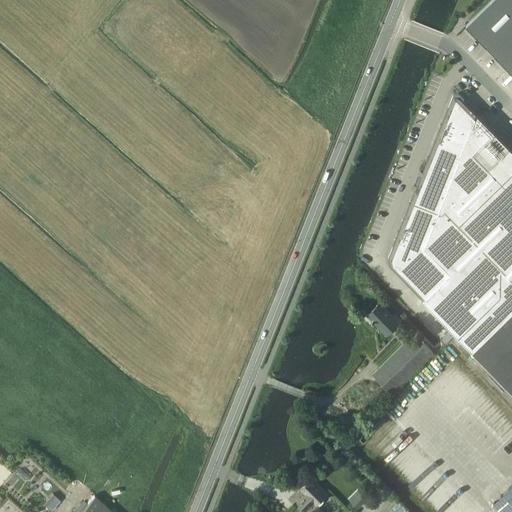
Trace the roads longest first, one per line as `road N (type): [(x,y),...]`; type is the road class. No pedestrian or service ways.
road 1 (secondary): [(196,511),(389,24)]
road 2 (unclassified): [(511,108),(454,51),(389,24)]
